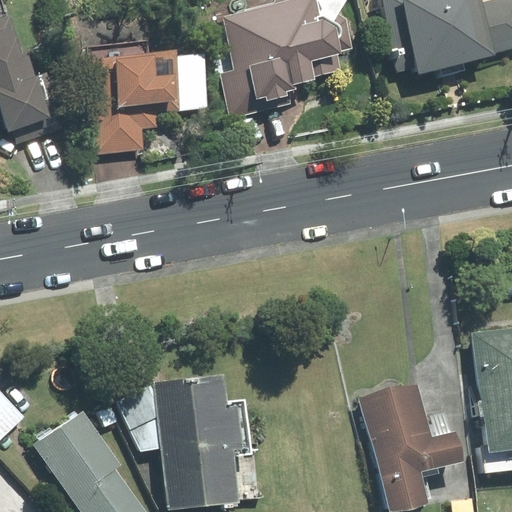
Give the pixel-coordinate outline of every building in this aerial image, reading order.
[(0,0),(0,120),(4,119),(8,132),(13,131),(17,144),(68,128),(43,49),(22,56),(4,0),(0,0)] [(222,15),(235,70),(220,74),(231,118),(291,104),(287,88),(315,81),(314,76),(341,70),(337,54),(354,49),(347,19),(341,10),(347,0),(275,0),(274,2),(222,15)] [(381,0),(399,71),(419,66),(421,73),(495,55),(495,53),(511,48),(511,0),(485,0),(484,0),(381,0)] [(89,61),(86,61),(96,154),(142,148),(141,128),(156,126),(156,113),(209,107),(203,55),(177,58),(176,52),(148,55),(147,41),(87,47),(89,61)] [(511,329),(474,335),(488,446),(482,447),(486,473),(511,470),(511,329)] [(226,402),(223,374),(154,382),(154,385),(162,447),(169,508),(257,497),(245,400),(226,402)] [(117,401),(141,451),(162,447),(154,385),(117,401)] [(420,471),(462,460),(454,432),(450,433),(445,411),(429,415),(431,424),(428,424),(418,385),(360,399),(389,511),(394,511),(429,503),(420,471)] [(0,391),(0,439),(24,417),(0,391)] [(145,511),(115,470),(122,465),(83,411),(35,445),(82,511),(145,511)] [(473,511),(473,499),(452,501),(453,511),(473,511)]
